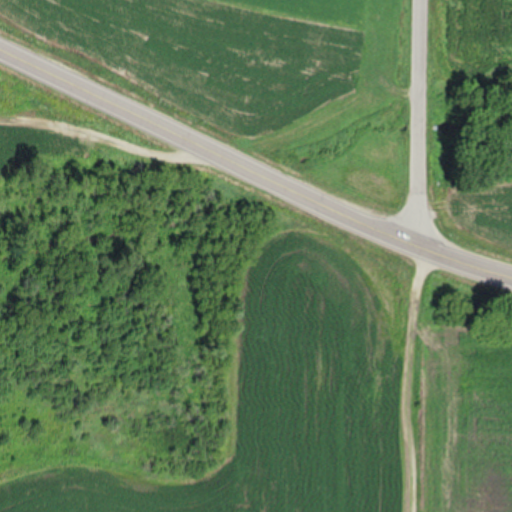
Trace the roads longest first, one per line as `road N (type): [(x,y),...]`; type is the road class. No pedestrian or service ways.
road 1 (primary): [(0,48),(297,193),(511,277)]
road 2 (residential): [(412,243),(407,0)]
